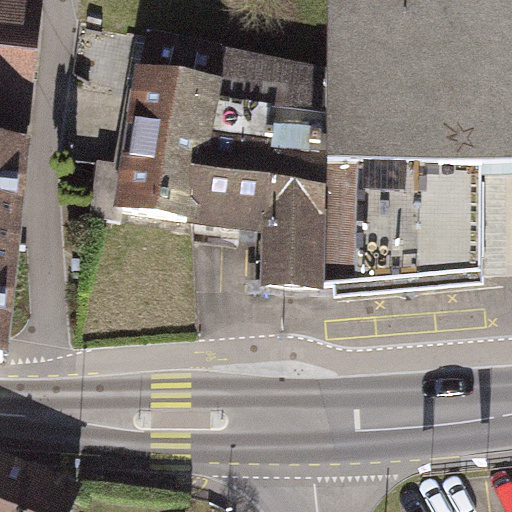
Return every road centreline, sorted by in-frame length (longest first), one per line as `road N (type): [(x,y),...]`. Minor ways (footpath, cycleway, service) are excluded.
road 1 (residential): [(50,416),(45,166),(58,0)]
road 2 (primary): [(311,418),(50,416)]
road 3 (primary): [(511,400),(311,418)]
